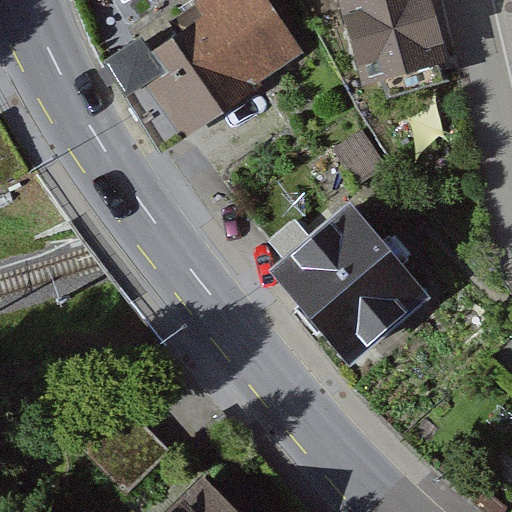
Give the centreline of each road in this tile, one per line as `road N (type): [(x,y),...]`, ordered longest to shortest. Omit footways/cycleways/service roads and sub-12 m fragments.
road 1 (tertiary): [(28,0),(116,169),(338,463),(388,511)]
road 2 (residential): [(464,0),(511,197)]
